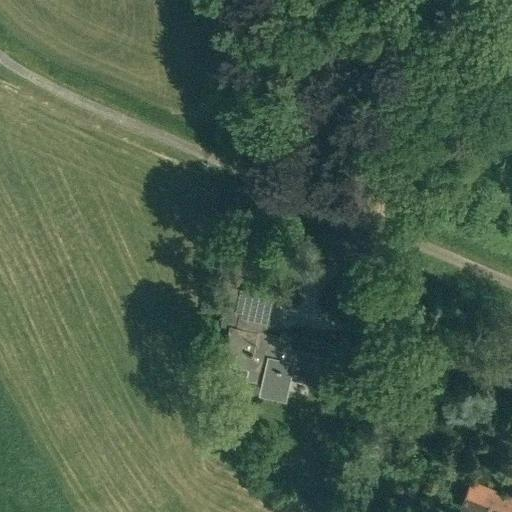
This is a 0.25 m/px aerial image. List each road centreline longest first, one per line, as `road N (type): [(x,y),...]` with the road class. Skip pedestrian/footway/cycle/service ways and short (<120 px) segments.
road 1 (track): [(0,58),(73,98),(511,283)]
road 2 (unclassified): [(483,0),(439,18),(388,78),(380,228)]
